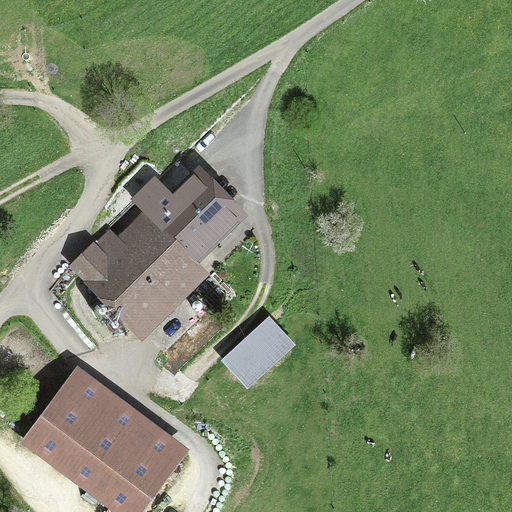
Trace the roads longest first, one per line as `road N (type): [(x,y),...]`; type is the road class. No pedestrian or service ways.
road 1 (track): [(351,0),(105,147),(0,197)]
road 2 (track): [(174,390),(119,382),(93,366),(27,293),(35,267),(93,193),(105,147)]
road 3 (track): [(288,43),(252,130),(264,281)]
road 4 (track): [(119,382),(204,456),(182,511)]
road 5 (track): [(174,390),(246,317),(264,281)]
road 6 (track): [(0,97),(61,108),(105,147)]
